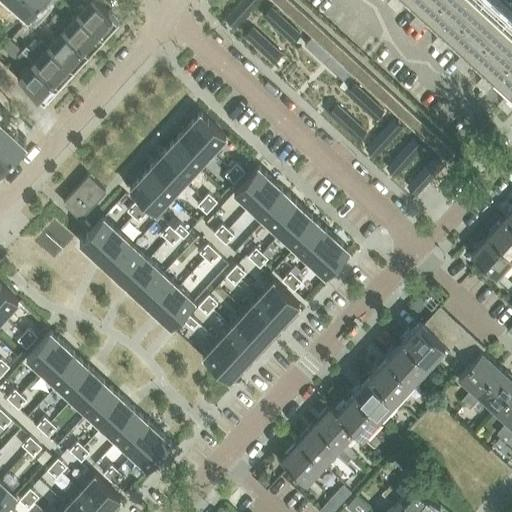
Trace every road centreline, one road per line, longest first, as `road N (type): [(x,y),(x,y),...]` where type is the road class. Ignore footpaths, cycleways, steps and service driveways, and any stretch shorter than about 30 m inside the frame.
road 1 (residential): [(421,245),(175,14)]
road 2 (residential): [(223,459),(413,254)]
road 3 (residential): [(0,206),(175,14)]
road 4 (residential): [(511,345),(413,254)]
road 5 (residential): [(421,245),(511,154)]
